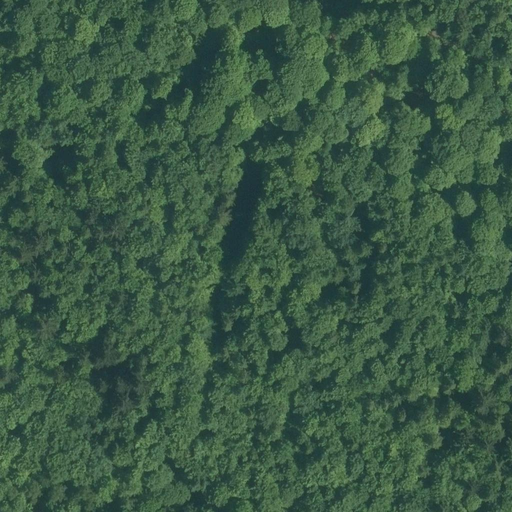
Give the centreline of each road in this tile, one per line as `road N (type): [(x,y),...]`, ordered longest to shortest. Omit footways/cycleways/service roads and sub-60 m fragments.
road 1 (track): [(307,511),(0,442)]
road 2 (track): [(405,511),(511,239)]
road 3 (track): [(350,0),(511,64)]
